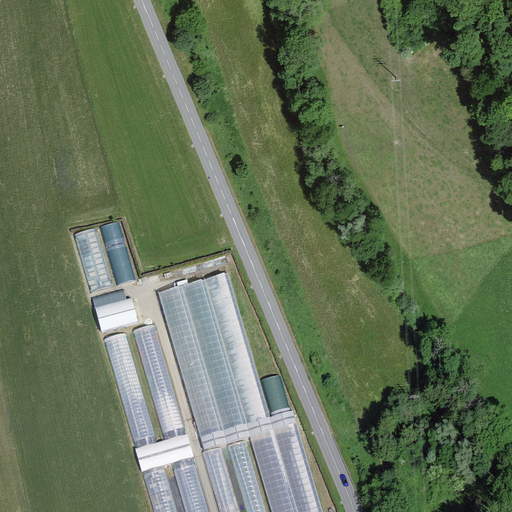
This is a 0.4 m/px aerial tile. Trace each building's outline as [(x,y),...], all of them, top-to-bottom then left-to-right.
[(121,226),(78,237),(93,296),(136,285),(121,226)] [(228,272),(158,292),(200,441),(270,421),(228,272)] [(95,296),(100,330),(139,324),(135,298),(127,300),(125,291),(95,296)] [(205,511),(152,326),(102,340),(151,511),(205,511)] [(322,511),(297,426),(205,454),(222,511),(322,511)]
